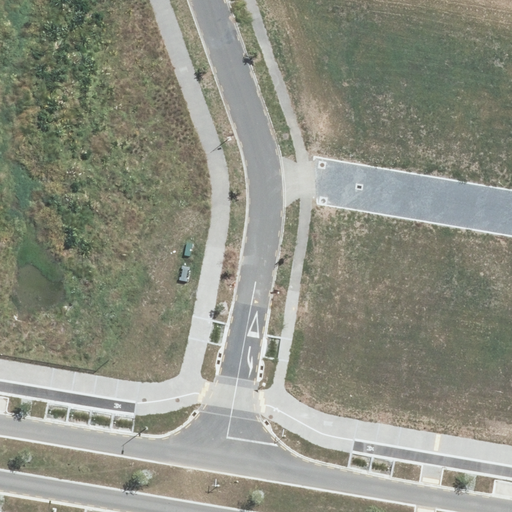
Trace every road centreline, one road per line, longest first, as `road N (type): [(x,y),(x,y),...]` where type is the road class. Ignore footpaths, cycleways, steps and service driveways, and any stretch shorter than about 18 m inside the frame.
road 1 (residential): [(229,463),(266,164)]
road 2 (tertiary): [(229,463),(511,510)]
road 3 (residential): [(266,164),(511,208)]
road 4 (tertiary): [(0,424),(229,463)]
road 5 (tertiary): [(194,511),(0,477)]
road 6 (residential): [(266,164),(207,0)]
